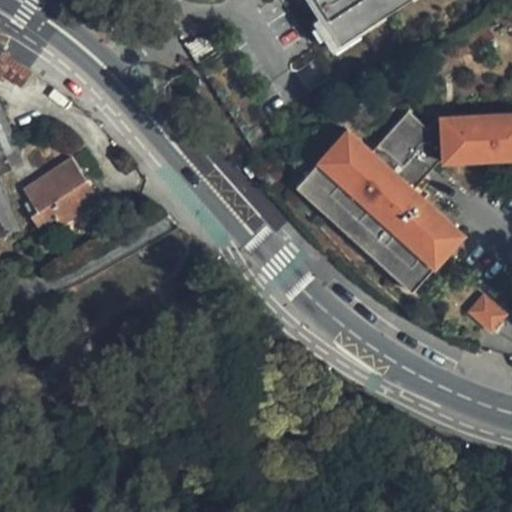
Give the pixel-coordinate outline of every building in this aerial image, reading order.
[(307,0),(333,49),(409,0),(307,0)] [(0,71),(21,86),(31,74),(15,62),(1,54),(0,54),(0,71)] [(21,152),(0,101),(0,238),(21,229),(0,178),(0,175),(25,165),(20,152),(21,152)] [(410,286),(465,232),(420,187),(448,158),(511,158),(511,114),(446,115),(435,125),(417,108),(379,146),(354,121),(300,175),(410,286)] [(100,201),(71,156),(22,188),(29,200),(24,204),(40,229),(55,219),(60,227),(100,201)] [(482,296),(468,310),(488,330),(502,316),(482,296)]
